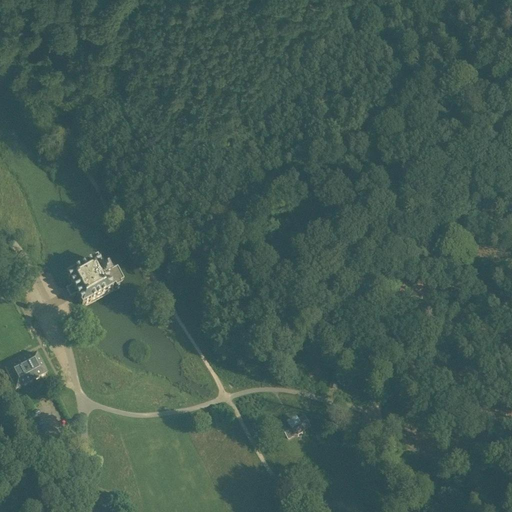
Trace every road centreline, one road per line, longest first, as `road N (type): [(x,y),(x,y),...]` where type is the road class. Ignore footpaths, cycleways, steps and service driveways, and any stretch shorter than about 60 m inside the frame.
road 1 (track): [(367,411),(411,357),(444,256),(482,214),(477,194),(417,168),(400,139),(408,66),(434,0)]
road 2 (track): [(225,398),(59,115),(55,74),(83,0)]
road 3 (track): [(375,405),(365,360),(306,239),(230,114)]
road 4 (track): [(91,511),(66,342),(30,267),(0,233)]
road 5 (track): [(230,114),(295,107),(392,70),(466,96),(511,97)]
road 6 (track): [(135,0),(133,48),(149,82),(172,99),(230,114)]
road 7 (track): [(511,472),(430,456),(371,413)]
road 8 (track): [(80,402),(149,415),(225,398)]
road 9 (track): [(225,398),(280,389),(367,411)]
road 10 (track): [(293,511),(225,398)]
